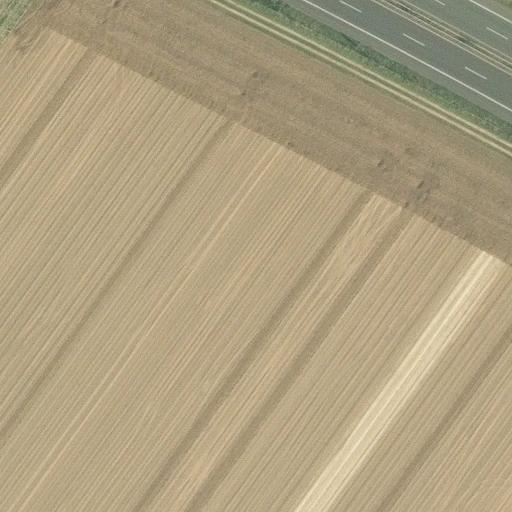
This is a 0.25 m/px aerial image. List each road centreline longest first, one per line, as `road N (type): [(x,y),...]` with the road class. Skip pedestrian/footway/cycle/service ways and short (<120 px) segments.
road 1 (track): [(511,151),(215,0)]
road 2 (motorway): [(339,0),(511,92)]
